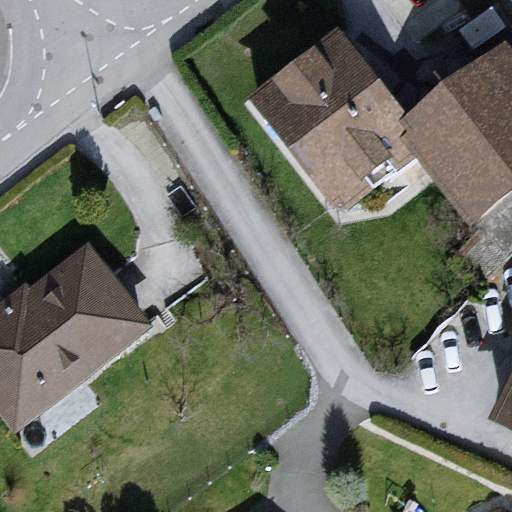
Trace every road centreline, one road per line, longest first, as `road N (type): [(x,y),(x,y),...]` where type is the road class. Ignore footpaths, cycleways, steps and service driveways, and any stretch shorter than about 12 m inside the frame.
road 1 (unknown): [(366,383),(304,475),(324,511)]
road 2 (residential): [(59,41),(149,26),(195,0)]
